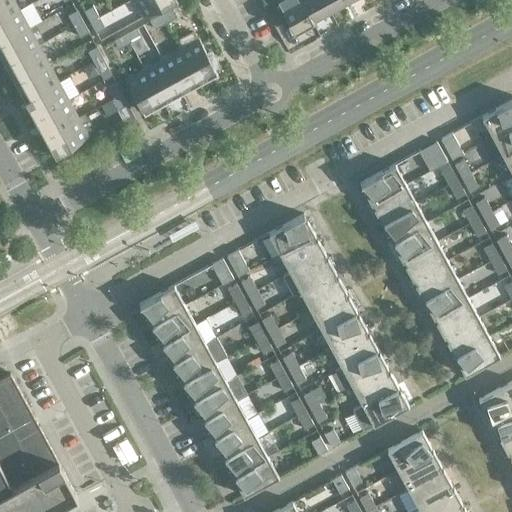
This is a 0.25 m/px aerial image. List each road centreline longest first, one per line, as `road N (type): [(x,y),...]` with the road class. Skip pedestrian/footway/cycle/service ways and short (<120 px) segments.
road 1 (residential): [(88,317),(511,77)]
road 2 (residential): [(36,219),(270,92)]
road 3 (unclassified): [(195,511),(88,317)]
road 4 (residential): [(270,92),(438,0)]
